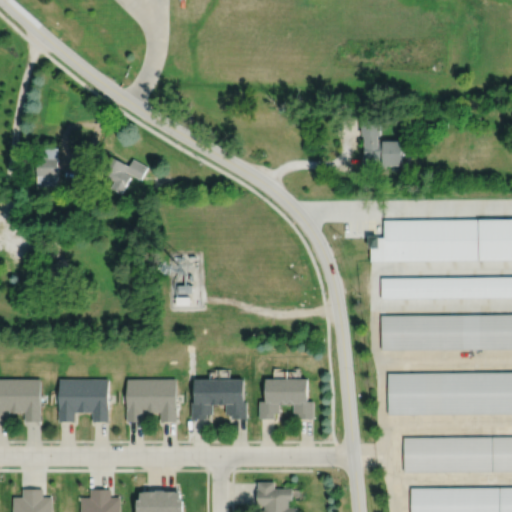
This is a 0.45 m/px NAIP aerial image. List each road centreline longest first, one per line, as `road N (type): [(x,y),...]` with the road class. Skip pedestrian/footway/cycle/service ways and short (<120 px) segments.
road 1 (tertiary): [(3,0),(118,93),(266,183),(308,224),(338,307),(358,511)]
road 2 (residential): [(353,455),(0,454)]
